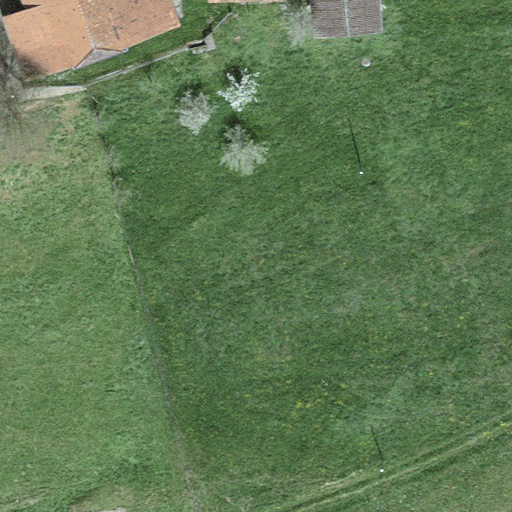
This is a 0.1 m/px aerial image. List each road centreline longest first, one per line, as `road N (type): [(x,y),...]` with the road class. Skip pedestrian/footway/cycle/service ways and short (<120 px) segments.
road 1 (track): [(182,0),(179,20),(10,83),(0,44)]
road 2 (track): [(293,511),(511,425)]
